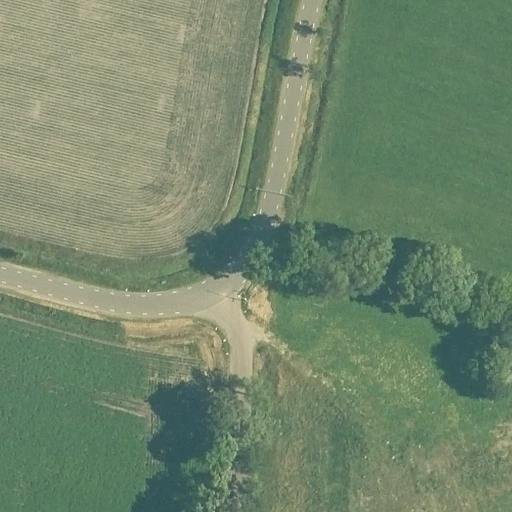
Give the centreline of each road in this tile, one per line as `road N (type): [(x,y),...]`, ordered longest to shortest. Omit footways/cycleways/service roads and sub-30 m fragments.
road 1 (tertiary): [(210,294),(244,269),(267,218),(310,0)]
road 2 (tertiary): [(238,511),(233,338),(210,294)]
road 3 (tertiary): [(0,280),(116,308),(169,308),(210,294)]
